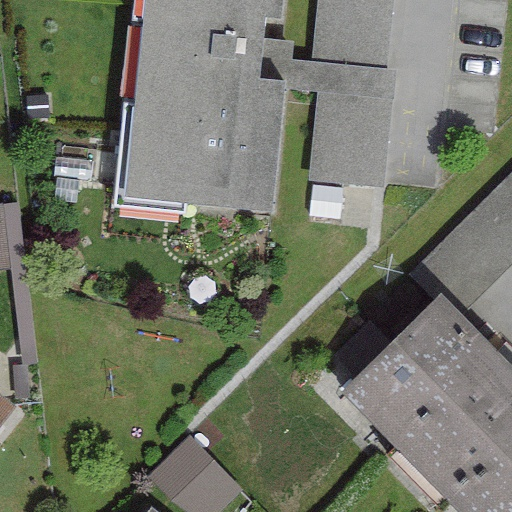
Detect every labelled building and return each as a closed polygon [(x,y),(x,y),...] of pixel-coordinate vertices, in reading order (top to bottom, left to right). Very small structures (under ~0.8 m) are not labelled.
[(285,0),(149,0),(129,205),(275,219),(288,96),(290,67),(293,45),(281,44),(285,0)] [(395,0),(320,0),(314,70),(290,67),(288,96),(317,99),(309,187),(376,194),(395,0)] [(511,271),(511,180),(409,281),(440,312),(448,305),(463,320),(511,271)] [(454,511),(511,511),(511,370),(463,320),(448,305),(440,312),(347,402),(454,511)] [(0,447),(20,422),(0,405),(0,447)] [(194,424),(155,467),(205,511),(215,511),(250,474),(194,424)]
